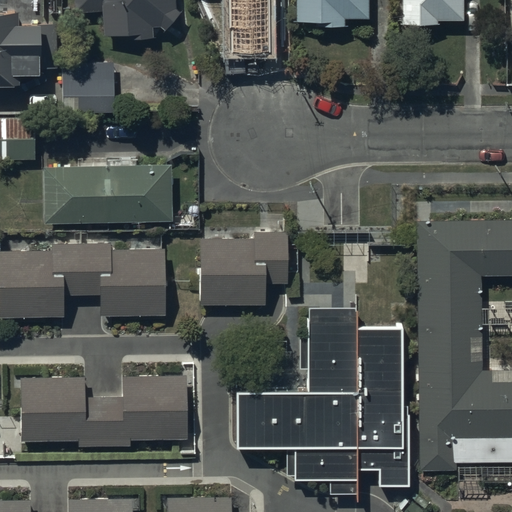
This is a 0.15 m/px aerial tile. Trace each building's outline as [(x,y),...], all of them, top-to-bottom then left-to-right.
[(175,4),(174,0),(74,0),(75,10),(102,9),(104,32),(127,31),(127,36),(153,34),(153,23),(160,23),(165,27),(180,9),(175,4)] [(206,0),(206,9),(262,8),(261,0),(206,0)] [(368,0),(296,0),(297,17),(317,17),(317,22),(345,22),(344,16),(369,16),(368,0)] [(463,17),(462,0),(401,0),(402,21),(437,21),(437,17),(463,17)] [(17,7),(0,7),(0,79),(19,79),(19,69),(39,69),(39,65),(56,65),(56,21),(38,21),(38,20),(17,20),(17,7)] [(112,60),(61,62),(62,110),(114,108),(112,60)] [(34,115),(0,115),(0,158),(35,157),(34,115)] [(172,218),(170,161),(44,164),(45,221),(172,218)] [(511,218),(416,220),(419,470),(457,469),(457,463),(511,462),(511,218)] [(254,236),(200,236),(200,302),(265,302),(265,280),(287,280),(288,229),(254,228),(254,236)] [(52,248),(0,248),(0,315),(65,315),(64,294),(100,293),(100,314),(166,314),(165,247),(111,248),(110,241),(52,241),(52,248)] [(358,303),(307,303),(307,333),(299,333),(299,365),(308,365),(308,388),(237,388),(237,443),(288,443),(288,472),(295,472),(295,476),(332,476),(332,490),(355,490),(355,465),(381,465),(381,483),(409,483),(409,403),(402,403),(402,322),(358,322),(358,303)] [(21,375),(22,440),(78,439),(78,446),(131,445),(131,438),(187,437),(186,373),(123,374),(123,394),(84,394),(84,374),(21,375)] [(231,511),(231,494),(167,495),(167,511),(231,511)] [(0,497),(0,511),(131,511),(132,496),(68,497),(68,511),(29,511),(30,497),(0,497)]
